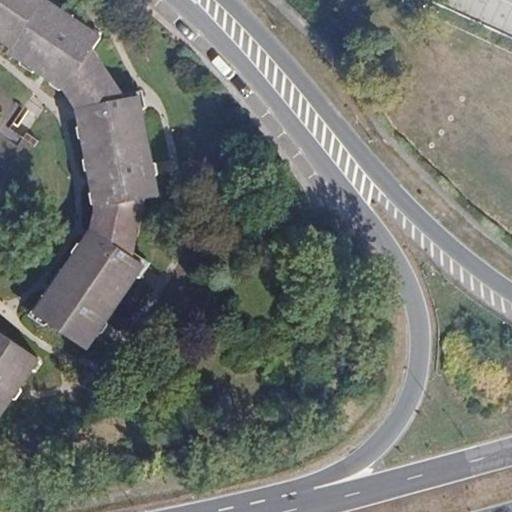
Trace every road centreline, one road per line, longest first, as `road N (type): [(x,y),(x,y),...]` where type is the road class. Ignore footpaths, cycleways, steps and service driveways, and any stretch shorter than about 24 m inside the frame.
road 1 (primary): [(178,0),(268,95),(380,236),(413,300),(415,380),(401,415),(357,460),(274,511)]
road 2 (primary): [(511,300),(433,243),(226,0)]
road 3 (primary): [(511,451),(278,511)]
